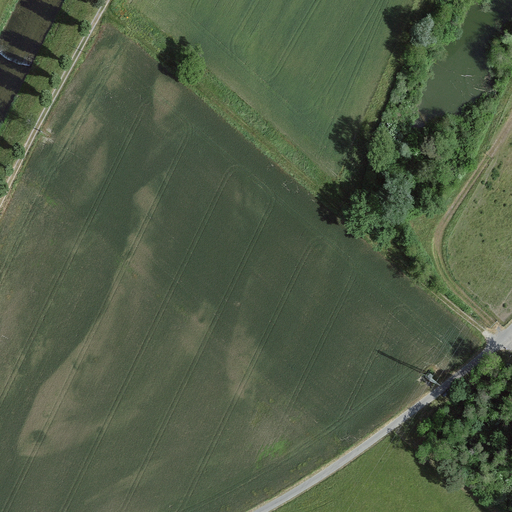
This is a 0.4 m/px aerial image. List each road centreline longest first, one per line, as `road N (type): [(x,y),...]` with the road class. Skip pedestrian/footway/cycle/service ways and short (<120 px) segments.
road 1 (track): [(497,342),(101,9)]
road 2 (unclassified): [(260,511),(378,436),(511,328)]
road 3 (track): [(0,203),(106,0)]
